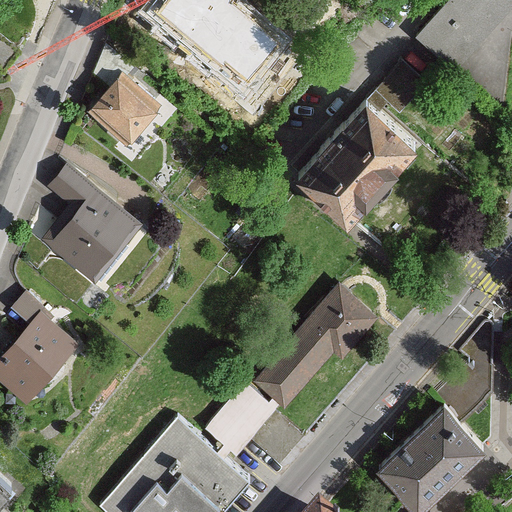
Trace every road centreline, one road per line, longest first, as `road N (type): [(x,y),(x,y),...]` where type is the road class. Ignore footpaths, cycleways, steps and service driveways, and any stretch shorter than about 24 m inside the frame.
road 1 (residential): [(511,240),(279,511)]
road 2 (residential): [(86,0),(0,208)]
